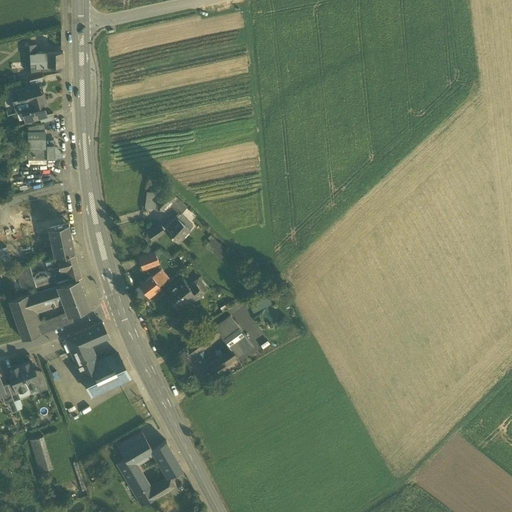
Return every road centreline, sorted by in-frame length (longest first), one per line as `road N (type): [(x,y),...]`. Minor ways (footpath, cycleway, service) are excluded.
road 1 (secondary): [(118,308),(90,226),(81,167),(79,27)]
road 2 (secondary): [(218,511),(118,308)]
road 3 (track): [(364,511),(405,483),(511,372)]
road 4 (tertiary): [(79,27),(205,0)]
road 5 (tertiary): [(0,352),(118,308)]
